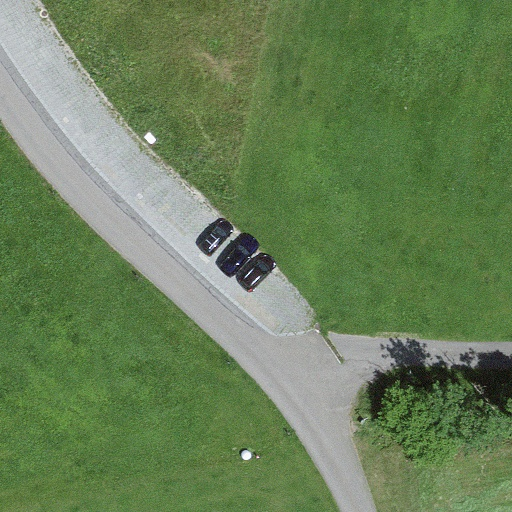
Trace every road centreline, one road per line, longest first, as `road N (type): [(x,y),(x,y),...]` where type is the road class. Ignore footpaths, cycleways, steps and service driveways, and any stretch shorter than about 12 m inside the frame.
road 1 (unclassified): [(359,511),(338,459),(274,362),(128,224),(0,67)]
road 2 (track): [(274,362),(511,354)]
